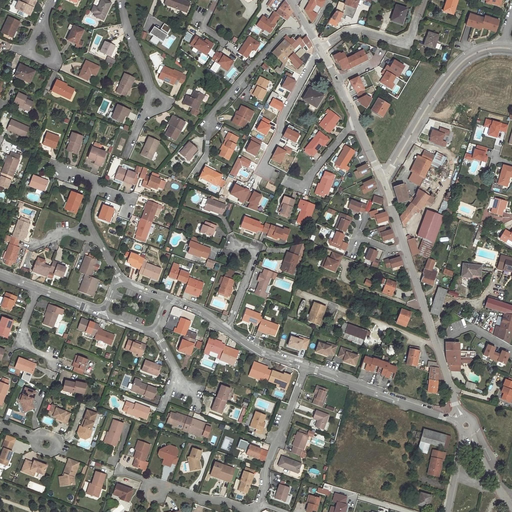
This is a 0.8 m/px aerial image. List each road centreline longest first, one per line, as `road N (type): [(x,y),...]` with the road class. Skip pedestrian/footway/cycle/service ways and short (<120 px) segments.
road 1 (unclassified): [(501,47),(461,63),(380,176)]
road 2 (unclassified): [(403,245),(455,404)]
road 3 (residential): [(125,155),(149,87),(120,0)]
road 4 (residential): [(305,367),(261,353),(200,312),(160,297)]
road 5 (residential): [(305,367),(254,511)]
road 6 (residential): [(444,416),(305,367)]
road 7 (residential): [(115,468),(153,489),(254,511)]
road 8 (residential): [(320,47),(279,121),(262,167),(270,171)]
road 9 (residential): [(207,119),(284,31),(309,31)]
road 10 (residential): [(421,0),(407,44),(358,29),(320,47)]
